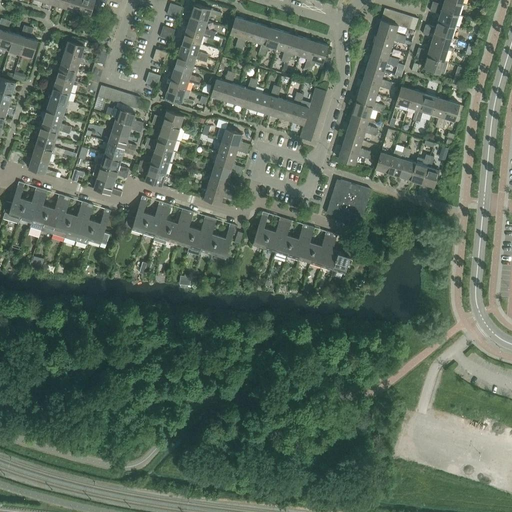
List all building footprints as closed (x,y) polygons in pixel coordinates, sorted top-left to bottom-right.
[(79,11),(82,0),(69,0),(67,8),(79,11)] [(93,8),(95,2),(95,0),(82,0),(79,11),(90,15),(93,8)] [(458,15),(462,3),(451,0),(444,0),(443,4),(433,1),(431,6),(458,15)] [(104,11),(106,6),(95,2),(93,8),(104,11)] [(181,12),(182,6),(171,3),(169,8),(181,12)] [(208,20),(210,12),(221,16),(222,12),(212,9),(212,8),(195,3),(192,11),(190,10),(188,14),(208,20)] [(455,26),(458,15),(431,6),(430,11),(440,14),(438,21),(455,26)] [(179,17),(181,12),(169,8),(167,14),(179,17)] [(387,21),(390,9),(385,8),(381,19),(387,21)] [(392,23),(396,11),(390,9),(387,21),(392,23)] [(398,24),(402,13),(396,11),(392,23),(398,24)] [(404,26),(407,15),(402,13),(398,24),(399,25),(399,24),(404,26)] [(206,28),(208,20),(188,14),(187,19),(189,19),(187,26),(215,35),(216,32),(206,28)] [(239,47),(248,19),(236,15),(231,33),(239,35),(236,46),(239,47)] [(409,28),(413,16),(407,15),(404,26),(409,28)] [(415,29),(418,18),(413,16),(409,28),(415,29)] [(0,46),(9,50),(15,32),(8,30),(11,20),(6,19),(0,38),(0,46)] [(254,40),(260,23),(248,19),(239,47),(242,48),(245,37),(254,40)] [(399,25),(398,24),(392,23),(387,21),(381,19),(378,31),(405,40),(407,36),(396,33),(399,25)] [(451,38),(455,26),(438,21),(436,27),(426,24),(424,29),(451,38)] [(262,54),(271,27),(260,23),(254,40),(262,43),(259,53),(262,54)] [(21,53),(29,26),(25,25),(21,34),(15,32),(9,50),(21,53)] [(33,57),(38,40),(31,37),(34,28),(29,26),(21,53),(33,57)] [(175,29),(172,28),(164,26),(162,31),(173,34),(175,29)] [(215,35),(187,26),(185,33),(182,33),(181,37),(201,43),(203,35),(214,39),(215,35)] [(277,47),(283,30),(271,27),(262,54),(266,55),(269,45),(277,47)] [(448,49),(451,38),(424,29),(423,33),(433,36),(431,44),(448,49)] [(285,61),(294,34),(283,30),(277,47),(285,50),(281,60),(285,61)] [(172,40),(173,34),(162,31),(160,37),(172,40)] [(405,40),(378,31),(374,43),(391,48),(394,40),(404,43),(405,40)] [(300,55),(305,37),(294,34),(285,61),(288,62),(292,52),(300,55)] [(83,54),(85,45),(86,41),(72,37),(71,41),(68,40),(65,52),(85,58),(86,54),(83,54)] [(198,51),(201,43),(181,37),(180,41),(182,42),(180,49),(208,58),(209,54),(198,51)] [(308,69),(317,41),(305,37),(300,55),(308,57),(304,67),(308,69)] [(323,62),(328,45),(317,41),(308,69),(311,70),(315,59),(323,62)] [(389,56),(391,48),(374,43),(371,54),(398,63),(399,59),(389,56)] [(444,60),(448,49),(431,44),(429,50),(419,47),(417,52),(444,60)] [(166,57),(168,52),(157,48),(155,54),(166,57)] [(207,61),(208,58),(180,49),(178,56),(175,56),(174,60),(194,66),(196,58),(207,61)] [(78,69),(81,61),(84,62),(85,58),(65,52),(61,63),(78,69)] [(444,73),(448,61),(444,60),(417,52),(416,56),(426,59),(423,67),(444,73)] [(165,63),(166,57),(155,54),(153,60),(165,63)] [(384,71),(387,63),(397,66),(398,63),(371,54),(367,65),(384,71)] [(191,74),(194,66),(174,60),(173,64),(175,65),(173,72),(201,81),(202,77),(191,74)] [(76,77),(78,69),(61,63),(57,75),(77,81),(79,77),(76,77)] [(382,79),(384,71),(367,65),(364,77),(391,85),(392,82),(382,79)] [(223,99),(232,71),(228,70),(225,80),(217,78),(211,95),(223,99)] [(159,80),(161,75),(149,71),(148,77),(159,80)] [(234,102),(240,85),(232,83),(235,72),(232,71),(223,99),(234,102)] [(187,89),(189,81),(200,84),(201,81),(173,72),(171,79),(168,79),(167,83),(187,89)] [(71,92),(74,84),(76,85),(77,81),(57,75),(54,86),(71,92)] [(0,89),(13,94),(16,82),(0,76),(0,89)] [(157,86),(159,80),(148,77),(146,83),(157,86)] [(246,106),(254,78),(251,77),(248,88),(240,85),(234,102),(246,106)] [(390,89),(391,85),(364,77),(360,88),(377,94),(380,86),(390,89)] [(257,110),(263,92),(255,90),(258,79),(254,78),(246,106),(257,110)] [(184,97),(187,89),(167,83),(165,87),(168,88),(166,96),(183,101),(194,104),(195,100),(184,97)] [(269,113),(277,85),(274,84),(271,95),(263,92),(257,110),(269,113)] [(104,98),(107,86),(101,85),(98,96),(104,98)] [(280,117),(286,99),(278,97),(281,86),(277,85),(269,113),(280,117)] [(409,106),(414,89),(402,85),(395,105),(399,106),(400,104),(409,106)] [(69,100),(71,92),(54,86),(50,98),(78,107),(79,103),(69,100)] [(109,100),(113,88),(107,86),(104,98),(109,100)] [(327,91),(315,87),(313,93),(325,96),(327,91)] [(115,101),(118,90),(113,88),(109,100),(115,101)] [(375,102),(377,94),(360,88),(356,100),(384,109),(385,105),(375,102)] [(13,94),(0,89),(0,102),(9,105),(13,94)] [(417,120),(425,92),(414,89),(409,106),(416,108),(413,119),(416,120),(415,123),(416,123),(417,120)] [(120,103),(124,91),(118,90),(115,101),(120,103)] [(126,105),(130,93),(124,91),(120,103),(126,105)] [(292,120),(300,92),(297,91),(294,102),(286,99),(280,117),(292,120)] [(304,124),(305,120),(306,115),(308,109),(309,106),(300,104),(304,93),(300,92),(292,120),(304,124)] [(431,113),(437,96),(425,92),(417,120),(420,121),(423,111),(431,113)] [(132,106),(135,95),(130,93),(126,105),(132,106)] [(325,96),(313,93),(312,98),(323,102),(325,96)] [(137,108),(140,98),(141,97),(135,95),(132,106),(137,108)] [(439,127),(448,100),(437,96),(431,113),(439,116),(436,126),(439,127)] [(64,115),(66,107),(77,110),(78,107),(50,98),(47,109),(64,115)] [(322,107),(323,102),(312,98),(310,104),(322,107)] [(384,109),(356,100),(353,111),(370,117),(372,109),(383,112),(384,109)] [(459,103),(448,100),(439,127),(443,128),(446,118),(454,120),(459,103)] [(0,114),(6,116),(9,105),(0,102),(0,114)] [(320,113),(322,107),(310,104),(309,106),(308,109),(320,113)] [(111,117),(116,118),(143,127),(144,122),(134,119),(136,112),(115,105),(111,117)] [(61,123),(64,115),(47,109),(43,121),(71,130),(72,126),(61,123)] [(318,119),(320,113),(308,109),(306,115),(318,119)] [(181,127),(184,115),(167,110),(165,117),(155,114),(153,119),(181,127)] [(368,125),(370,117),(353,111),(349,123),(377,131),(378,128),(368,125)] [(317,124),(318,119),(306,115),(305,120),(317,124)] [(129,135),(131,128),(141,132),(143,127),(116,118),(112,130),(129,135)] [(185,128),(181,127),(153,119),(152,123),(162,126),(160,133),(182,140),(185,128)] [(315,130),(317,124),(305,120),(304,124),(303,126),(315,130)] [(57,138),(59,130),(70,133),(71,130),(43,121),(40,133),(57,138)] [(363,140),(365,132),(376,135),(377,131),(349,123),(346,134),(363,140)] [(313,135),(315,130),(303,126),(302,132),(313,135)] [(241,141),(243,133),(226,128),(222,140),(249,149),(250,144),(241,141)] [(127,142),(129,135),(112,130),(108,141),(135,150),(137,145),(127,142)] [(311,141),(313,135),(302,132),(300,137),(311,141)] [(54,146),(57,138),(40,133),(36,144),(64,153),(65,149),(54,146)] [(173,150),(177,139),(160,134),(158,140),(148,137),(146,142),(173,150)] [(360,148),(363,140),(346,134),(342,146),(370,155),(371,151),(360,148)] [(247,153),(249,149),(222,140),(218,152),(235,157),(238,150),(247,153)] [(134,154),(135,150),(108,141),(105,153),(122,158),(124,151),(134,154)] [(170,162),(173,150),(146,142),(145,146),(155,149),(152,157),(170,162)] [(50,161),(52,153),(63,156),(64,153),(36,144),(32,155),(50,161)] [(370,155),(342,146),(338,158),(356,163),(358,155),(369,158),(370,155)] [(388,172),(399,175),(408,148),(404,147),(403,152),(395,149),(393,155),(388,172)] [(376,168),(388,172),(393,155),(385,152),(386,150),(383,148),(382,151),(381,151),(376,168)] [(411,179),(416,162),(408,160),(412,149),(408,148),(399,175),(411,179)] [(233,163),(235,157),(218,152),(215,163),(242,171),(243,167),(233,163)] [(120,165),(122,158),(105,153),(101,164),(128,172),(130,168),(120,165)] [(422,183),(431,155),(427,154),(424,164),(416,162),(411,179),(422,183)] [(47,168),(50,161),(32,155),(29,167),(46,172),(57,175),(58,172),(47,168)] [(434,186),(439,169),(431,167),(434,156),(431,155),(422,183),(434,186)] [(166,173),(170,162),(152,157),(151,163),(141,160),(139,165),(166,173)] [(127,177),(128,174),(128,172),(101,164),(96,163),(93,174),(98,176),(115,181),(117,174),(127,177)] [(240,176),(242,171),(215,163),(211,174),(228,180),(230,173),(240,176)] [(163,185),(166,173),(139,165),(138,169),(148,172),(145,179),(163,185)] [(75,169),(72,180),(77,181),(80,170),(75,169)] [(226,186),(228,180),(211,174),(207,186),(235,195),(236,190),(226,186)] [(113,188),(115,181),(98,176),(94,187),(121,196),(123,191),(113,188)] [(359,216),(364,199),(368,201),(371,189),(341,179),(337,178),(332,195),(326,212),(357,222),(359,216)] [(21,217),(27,199),(20,198),(25,183),(19,181),(9,213),(5,211),(3,218),(18,222),(19,221),(20,217),(21,217)] [(31,226),(43,188),(37,186),(32,201),(27,199),(21,217),(31,221),(29,226),(31,226)] [(233,199),(235,195),(207,186),(204,198),(221,203),(223,196),(233,199)] [(42,230),(50,207),(43,205),(48,190),(43,188),(31,226),(42,230)] [(53,233),(65,195),(59,193),(55,208),(50,207),(42,230),(53,233)] [(65,237),(72,214),(66,212),(71,197),(65,195),(53,233),(65,237)] [(144,232),(150,214),(144,212),(148,197),(142,195),(132,228),(144,232)] [(76,241),(88,202),(82,200),(78,215),(72,214),(65,237),(76,241)] [(155,235),(166,202),(160,200),(155,215),(150,214),(144,232),(155,235)] [(87,244),(95,221),(89,219),(94,204),(88,202),(76,241),(87,244)] [(167,219),(171,204),(166,202),(155,235),(154,240),(166,244),(167,239),(173,221),(167,219)] [(110,233),(104,232),(111,210),(105,208),(101,223),(95,221),(87,244),(88,244),(89,239),(101,243),(101,242),(107,244),(110,233)] [(178,242),(188,209),(183,208),(178,223),(173,221),(167,239),(178,242)] [(190,246),(195,228),(189,226),(194,211),(188,209),(178,242),(190,246)] [(265,247),(270,229),(264,227),(269,213),(263,211),(253,244),(265,247)] [(201,250),(211,216),(206,215),(201,230),(195,228),(190,246),(201,250)] [(213,253),(219,235),(212,233),(217,218),(211,216),(201,250),(213,253)] [(276,251),(286,218),(280,216),(276,231),(270,229),(265,247),(276,251)] [(288,254),(293,237),(287,235),(292,220),(286,218),(276,251),(288,254)] [(226,257),(231,241),(236,224),(230,222),(226,237),(219,235),(213,253),(226,257)] [(299,258),(309,226),(303,224),(299,238),(293,237),(288,254),(299,258)] [(311,262),(316,244),(310,242),(315,227),(309,226),(299,258),(311,262)] [(322,265),(332,233),(326,231),(322,245),(316,244),(311,262),(322,265)] [(334,269),(339,251),(333,249),(338,234),(332,233),(322,265),(334,269)] [(345,272),(355,240),(349,238),(344,252),(339,251),(334,269),(345,272)]
